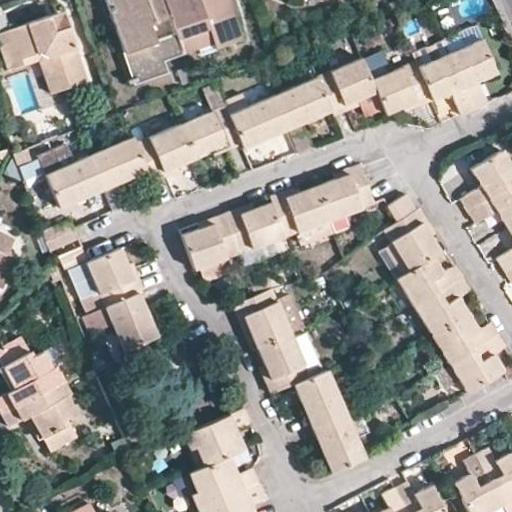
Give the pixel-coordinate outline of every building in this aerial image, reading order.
[(164,0),(108,0),(126,54),(139,50),(148,78),(166,72),(163,62),(182,55),(164,0)] [(226,0),(164,0),(182,55),(199,49),(193,33),(206,29),(211,45),(214,50),(240,41),(226,0)] [(64,11),(11,30),(14,36),(0,41),(0,46),(9,70),(23,65),(22,60),(42,52),(46,64),(41,66),(47,86),(85,72),(64,11)] [(413,11),(399,17),(403,28),(418,22),(413,11)] [(199,49),(211,45),(206,29),(193,33),(199,49)] [(0,33),(0,41),(14,36),(11,30),(0,33)] [(479,34),(447,48),(470,104),(484,98),(474,75),(493,68),(479,34)] [(414,61),(428,95),(446,87),(456,109),(470,104),(447,48),(414,61)] [(135,82),(148,78),(139,50),(126,54),(135,82)] [(314,72),(328,104),(331,110),(343,105),(340,99),(353,94),(372,86),(368,75),(359,53),(314,72)] [(368,75),(372,86),(381,107),(397,101),(411,95),(414,101),(428,95),(414,61),(412,57),(368,75)] [(502,91),(493,68),(474,75),(484,98),(494,95),(502,91)] [(314,72),(266,92),(280,124),(328,104),(314,72)] [(245,102),(239,89),(219,97),(220,101),(225,110),(245,102)] [(225,110),(236,140),(237,142),(280,124),(266,92),(245,102),(225,110)] [(356,100),(353,94),(340,99),(343,105),(356,100)] [(400,107),(414,101),(411,95),(397,101),(400,107)] [(176,120),(189,152),(206,145),(221,139),(224,145),(236,140),(225,110),(220,101),(176,120)] [(132,138),(144,168),(148,178),(161,173),(158,164),(173,160),(189,152),(176,120),(132,138)] [(129,133),(83,152),(97,187),(144,168),(132,138),(129,133)] [(209,152),(224,145),(221,139),(206,145),(209,152)] [(37,160),(64,152),(61,141),(34,149),(37,160)] [(511,176),(511,167),(498,145),(469,163),(479,179),(458,193),(465,205),(511,176)] [(83,152),(39,171),(54,205),(97,187),(83,152)] [(332,175),(313,182),(325,214),(371,198),(357,159),(344,164),(346,170),(332,175)] [(175,167),(173,160),(158,164),(161,173),(175,167)] [(330,168),(332,175),(346,170),(344,164),(336,166),(330,168)] [(511,176),(465,205),(473,218),(495,206),(505,223),(511,218),(511,176)] [(269,198),(281,231),(292,226),(325,214),(313,182),(297,188),(294,181),(280,186),(283,192),(269,198)] [(266,191),(269,198),(283,192),(280,186),(273,189),(266,191)] [(405,190),(385,202),(394,218),(415,206),(405,190)] [(240,200),(235,202),(237,210),(252,204),(249,197),(240,200)] [(235,202),(221,207),(235,247),(281,231),(269,198),(252,204),(237,210),(235,202)] [(417,205),(415,206),(394,218),(381,225),(390,239),(406,267),(430,254),(437,249),(430,238),(427,233),(419,220),(424,217),(417,205)] [(195,225),(179,231),(192,263),(197,261),(202,274),(225,266),(220,253),(235,247),(221,207),(206,213),(208,219),(195,225)] [(194,217),(195,225),(208,219),(206,213),(202,214),(194,217)] [(325,214),(292,226),(296,238),(330,227),(325,214)] [(431,230),(424,217),(419,220),(427,233),(431,230)] [(511,218),(505,223),(511,236),(511,240),(494,253),(502,267),(511,260),(511,218)] [(72,224),(54,231),(57,243),(77,235),(72,224)] [(44,235),(49,247),(57,243),(54,231),(44,235)] [(0,285),(13,258),(3,253),(9,240),(0,235),(0,285)] [(392,275),(406,267),(390,239),(377,247),(392,275)] [(67,271),(86,315),(137,292),(144,289),(137,274),(131,277),(126,264),(117,247),(88,261),(67,271)] [(430,254),(406,267),(392,275),(410,304),(457,275),(450,262),(439,268),(436,263),(430,254)] [(511,260),(502,267),(509,280),(511,278),(511,260)] [(132,262),(126,264),(131,277),(137,274),(132,262)] [(465,287),(457,275),(410,304),(427,332),(464,310),(457,299),(455,295),(465,287)] [(231,298),(237,314),(243,313),(248,326),(255,342),(287,329),(273,296),(269,285),(231,298)] [(273,296),(287,329),(301,322),(288,290),(273,296)] [(157,335),(137,292),(86,315),(90,326),(109,318),(126,351),(157,335)] [(464,310),(427,332),(444,360),(492,332),(484,319),(473,325),(470,321),(464,310)] [(242,328),(248,326),(243,313),(237,314),(240,322),(242,328)] [(287,329),(255,342),(262,359),(267,373),(262,375),(268,388),(289,379),(305,373),(289,335),(287,329)] [(320,368),(304,329),(289,335),(305,373),(320,368)] [(500,344),(492,332),(444,360),(461,388),(497,367),(492,357),(488,352),(500,344)] [(0,396),(0,403),(5,413),(66,379),(60,366),(59,366),(54,367),(47,352),(36,357),(25,337),(0,350),(8,365),(18,386),(13,389),(0,396)] [(65,363),(58,347),(47,352),(54,367),(59,366),(60,366),(65,363)] [(259,368),(262,375),(267,373),(262,359),(257,362),(259,368)] [(2,368),(13,389),(18,386),(8,365),(2,368)] [(305,373),(289,379),(301,408),(309,427),(343,413),(324,366),(320,368),(305,373)] [(5,413),(12,426),(28,419),(36,415),(46,437),(53,451),(80,438),(71,422),(80,417),(68,396),(72,393),(66,379),(5,413)] [(180,437),(185,451),(186,452),(192,448),(199,469),(229,458),(242,453),(237,439),(235,434),(250,427),(244,412),(220,421),(180,437)] [(360,456),(343,413),(309,427),(313,436),(327,469),(360,456)] [(39,441),(46,437),(36,415),(28,419),(39,441)] [(511,511),(511,453),(509,447),(491,457),(484,445),(471,452),(498,502),(503,511),(511,511)] [(186,452),(194,471),(199,469),(192,448),(186,452)] [(464,511),(479,511),(498,502),(471,452),(458,458),(466,471),(449,481),(464,511)] [(232,466),(229,458),(199,469),(194,471),(186,475),(195,496),(189,499),(194,511),(255,487),(249,472),(237,476),(232,466)] [(180,478),(189,499),(195,496),(186,475),(180,478)] [(403,480),(391,487),(403,511),(439,511),(426,485),(410,493),(403,480)] [(255,487),(194,511),(250,511),(250,510),(262,505),(255,487)] [(374,511),(403,511),(391,487),(378,493),(385,507),(374,511)]
